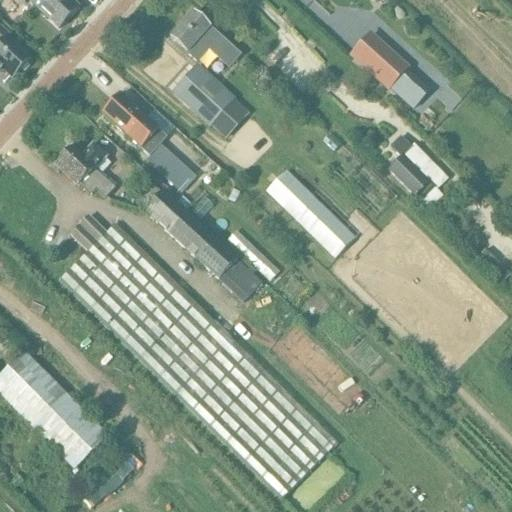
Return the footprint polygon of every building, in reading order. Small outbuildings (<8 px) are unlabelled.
[(26,0),(33,6),(32,6),(58,31),(79,9),(68,0),(26,0)] [(170,42),(187,56),(202,39),(220,56),(228,47),(210,30),(194,15),(170,42)] [(0,71),(2,70),(12,80),(29,62),(6,40),(10,36),(0,26),(0,71)] [(374,53),(362,64),(384,86),(396,75),(374,53)] [(247,116),(233,104),(235,103),(197,69),(173,94),(212,128),(225,139),(247,116)] [(159,132),(119,97),(102,116),(141,152),(159,132)] [(396,199),(326,131),(265,194),(335,262),(396,199)] [(70,149),(55,165),(79,188),(80,187),(87,193),(88,192),(91,195),(96,190),(105,198),(114,189),(94,171),(96,169),(95,168),(104,158),(92,147),(81,159),(70,149)] [(195,180),(161,148),(147,163),(181,195),(195,180)] [(418,153),(408,163),(403,159),(389,173),(414,200),(417,197),(422,202),(444,181),(418,153)] [(161,195),(144,214),(218,283),(238,262),(188,216),(186,218),(161,195)] [(60,281),(283,502),(336,446),(114,227),(107,234),(89,217),(69,238),(86,255),(60,281)] [(500,288),(510,277),(485,252),(474,263),(500,288)] [(262,284),(238,262),(218,283),(244,305),(262,284)] [(0,378),(0,397),(73,472),(73,471),(74,472),(109,439),(107,437),(25,355),(0,378)]
